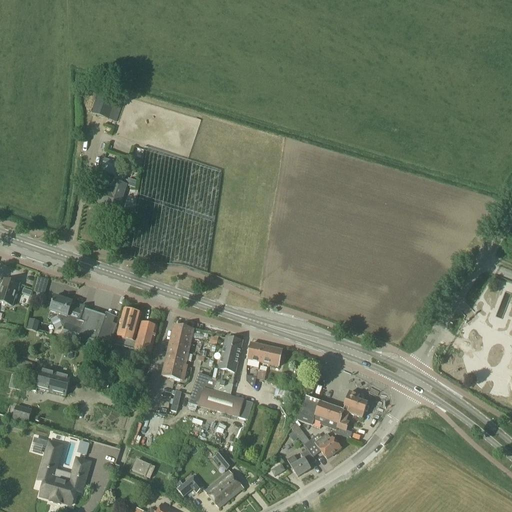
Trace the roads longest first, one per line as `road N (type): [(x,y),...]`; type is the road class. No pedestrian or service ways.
road 1 (tertiary): [(0,234),(280,329)]
road 2 (residential): [(270,511),(365,453),(408,386)]
road 3 (unclassified): [(414,373),(511,218)]
road 4 (tertiary): [(414,373),(333,340),(280,329)]
road 5 (tertiary): [(280,329),(408,386)]
road 6 (tertiary): [(408,386),(511,458)]
road 7 (tertiary): [(511,444),(414,373)]
